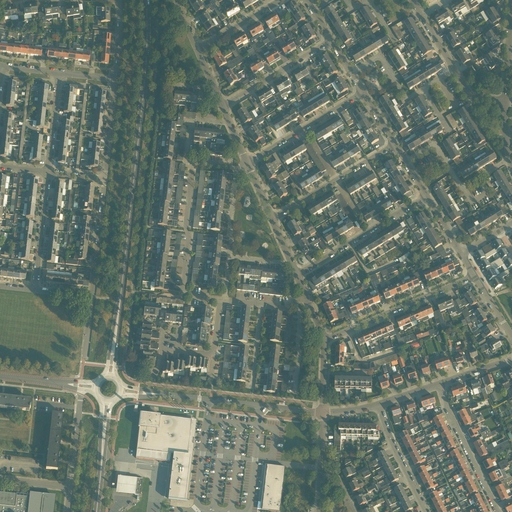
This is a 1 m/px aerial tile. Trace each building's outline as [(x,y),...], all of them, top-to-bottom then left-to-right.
[(210,4),(205,7),(205,8),(206,11),(210,8),(215,5),(213,0),(209,2),(210,4)] [(239,0),(240,2),(245,9),(250,5),(246,0),(239,0)] [(477,2),(475,0),(467,0),(469,1),(466,3),(470,10),(479,5),(477,2)] [(470,10),(466,3),(464,4),(462,1),(456,5),(463,15),(468,12),(468,11),(470,10)] [(200,2),(192,7),(196,13),(204,8),(200,2)] [(290,9),(291,12),(298,8),(295,3),(295,2),(286,8),(287,11),(290,9)] [(333,6),(332,4),(327,7),(328,9),(325,11),(328,17),(335,13),(332,7),(333,6)] [(230,8),(234,15),(239,12),(235,5),(230,8)] [(453,11),(450,13),(454,19),(454,20),(457,24),(458,23),(456,19),(457,18),(455,15),(458,13),(460,17),(463,15),(456,5),(451,8),(453,11)] [(31,15),(30,6),(23,7),(24,10),(20,10),(20,11),(21,16),(21,22),(25,22),(24,16),(25,15),(31,15)] [(225,8),(227,10),(224,12),(221,14),(225,19),(227,18),(228,19),(229,19),(228,19),(234,15),(230,8),(229,9),(228,6),(225,8)] [(485,22),(488,20),(490,19),(497,14),(494,9),(493,9),(492,6),(480,13),(485,22)] [(53,20),(52,15),(51,7),(44,7),(45,13),(41,13),(42,20),(43,24),(46,23),(46,21),(53,20)] [(96,8),(96,13),(97,16),(101,16),(110,16),(110,10),(105,10),(105,8),(96,8)] [(302,13),(298,8),(291,12),(295,18),(302,13)] [(364,18),(371,13),(367,8),(360,12),(364,18)] [(451,20),(454,19),(450,13),(447,14),(446,11),(440,14),(446,25),(449,23),(447,20),(450,18),(451,20)] [(301,26),(299,23),(305,19),(302,13),(295,18),(298,23),(293,26),(294,26),(288,30),(289,31),(290,33),(296,29),(301,26)] [(335,13),(328,17),(332,22),(338,18),(335,13)] [(371,13),(364,18),(361,19),(361,20),(363,22),(365,20),(367,23),(374,19),(371,13)] [(200,19),(203,25),(211,21),(207,14),(199,19),(200,20),(200,19)] [(270,18),(274,25),(275,27),(278,25),(277,24),(280,22),(275,14),(270,18)] [(444,32),(445,35),(451,32),(449,29),(446,25),(440,14),(435,18),(439,25),(442,23),(447,31),(444,32)] [(493,24),(491,25),(489,27),(490,29),(493,28),(499,24),(497,22),(500,20),(497,14),(490,19),(493,24)] [(101,16),(101,20),(97,20),(97,25),(101,25),(101,22),(110,22),(110,16),(101,16)] [(274,25),(270,18),(264,21),(269,28),(274,25)] [(335,28),(342,24),(338,18),(332,22),(335,28)] [(374,30),(379,27),(377,24),(374,19),(367,23),(370,29),(372,28),(374,30)] [(404,24),(408,29),(415,25),(411,19),(408,21),(406,19),(401,22),(403,25),(404,24)] [(211,21),(203,25),(207,32),(215,27),(211,21)] [(258,35),(264,31),(259,24),(254,27),(258,35)] [(342,24),(335,28),(338,33),(345,29),(342,24)] [(302,30),(304,33),(301,35),(302,37),(312,31),(309,26),(309,25),(302,30)] [(411,34),(418,30),(415,25),(408,29),(411,34)] [(253,38),(258,35),(254,27),(249,31),(253,38)] [(348,27),(345,29),(338,33),(341,39),(348,34),(351,32),(348,27)] [(447,38),(450,43),(461,37),(459,37),(455,29),(451,32),(445,35),(447,38)] [(489,41),(496,37),(491,29),(482,35),(484,37),(486,36),(489,41)] [(411,34),(414,40),(421,36),(418,30),(411,34)] [(292,36),(290,33),(289,31),(286,33),(289,38),(287,40),(284,41),(286,45),(291,52),(296,49),(291,41),(294,39),(292,36)] [(305,43),(313,39),(316,37),(316,36),(312,31),(302,37),(295,42),(299,47),(302,45),(300,42),(303,40),(305,43)] [(243,34),(238,37),(243,44),(248,41),(243,34)] [(348,34),(341,39),(345,44),(346,46),(351,43),(350,41),(352,40),(348,34)] [(379,39),(383,46),(388,42),(384,35),(379,39)] [(35,48),(35,44),(32,44),(33,37),(29,36),(28,41),(29,41),(27,55),(34,56),(35,48)] [(425,41),(421,36),(414,40),(418,45),(425,41)] [(243,44),(238,37),(233,40),(237,48),(243,44)] [(461,37),(450,43),(453,49),(457,47),(458,49),(464,46),(466,45),(467,44),(466,41),(464,42),(461,37)] [(491,48),(492,51),(498,47),(497,44),(500,43),(496,37),(489,41),(493,47),(491,48)] [(377,49),(383,46),(379,39),(373,42),(377,49)] [(20,54),(27,55),(29,41),(28,41),(25,41),(25,44),(21,44),(21,47),(20,54)] [(272,45),(273,48),(268,51),(270,55),(275,62),(275,63),(275,62),(275,61),(277,60),(277,61),(280,59),(280,58),(275,50),(278,49),(273,41),(270,42),(267,44),(269,47),(272,45)] [(428,46),(425,41),(418,45),(421,51),(428,46)] [(372,52),(377,49),(373,42),(368,45),(372,52)] [(388,55),(392,61),(399,57),(395,51),(399,49),(400,50),(405,47),(403,43),(393,49),(394,52),(388,55)] [(286,45),(281,48),(285,55),(291,52),(286,45)] [(367,56),(372,52),(368,45),(362,49),(367,56)] [(73,49),(69,49),(69,52),(68,59),(75,60),(76,53),(76,49),(76,46),(73,46),(73,49)] [(354,54),(352,55),(356,62),(361,59),(357,52),(353,46),(351,47),(354,54)] [(425,59),(427,58),(432,54),(431,52),(428,46),(421,51),(425,59)] [(464,46),(458,49),(460,52),(457,54),(460,59),(470,53),(469,51),(466,53),(463,50),(465,49),(464,46)] [(35,48),(34,56),(41,57),(42,49),(35,48)] [(86,54),(82,54),(82,61),(89,62),(89,58),(91,59),(92,55),(92,50),(90,50),(90,49),(88,49),(87,50),(86,54)] [(361,59),(367,56),(362,49),(357,52),(361,59)] [(231,62),(233,65),(241,60),(238,55),(236,51),(232,53),(236,59),(231,62)] [(489,64),(495,60),(492,54),(494,53),(492,51),(480,59),(481,61),(482,61),(485,59),(489,64)] [(216,63),(224,58),(220,53),(213,57),(216,63)] [(470,53),(460,59),(463,65),(466,63),(468,66),(478,60),(476,57),(473,59),(470,53)] [(318,69),(324,66),(331,61),(327,56),(324,58),(321,54),(318,56),(320,60),(322,62),(319,64),(320,65),(317,67),(315,63),(312,65),(315,71),(318,69)] [(275,62),(270,55),(265,58),(269,65),(270,65),(273,64),(273,63),(275,62)] [(392,61),(395,66),(402,62),(399,57),(392,61)] [(220,68),(227,64),(224,58),(216,63),(220,68)] [(253,61),(254,64),(259,71),(264,68),(258,58),(253,61)] [(489,75),(494,72),(497,70),(496,67),(499,65),(495,60),(489,64),(485,66),(489,71),(488,72),(488,73),(489,75)] [(324,66),(327,71),(334,67),(331,61),(324,66)] [(432,66),(437,73),(442,70),(440,66),(443,64),(441,61),(438,63),(434,65),(432,66)] [(405,67),(402,62),(395,66),(399,72),(400,74),(406,71),(404,68),(405,67)] [(249,67),(254,74),(259,71),(254,64),(249,67)] [(432,66),(427,70),(431,77),(437,73),(432,66)] [(337,72),(334,67),(327,71),(323,73),(325,76),(329,74),(330,77),(322,82),(324,85),(333,79),(331,76),(338,72),(337,72)] [(299,71),(303,78),(309,75),(305,68),(304,68),(299,71)] [(247,76),(246,76),(250,83),(254,80),(246,69),(243,70),(247,76)] [(427,70),(422,73),(426,80),(431,77),(427,70)] [(235,76),(231,71),(224,75),(227,80),(235,76)] [(306,82),(303,78),(299,71),(294,75),(293,75),(298,82),(294,84),(298,89),(301,95),(304,93),(301,88),(301,87),(300,86),(306,82)] [(420,83),(426,80),(422,73),(416,76),(420,83)] [(241,79),(238,74),(235,76),(227,80),(230,86),(241,79)] [(416,76),(411,79),(415,86),(420,83),(416,76)] [(281,83),(287,92),(288,93),(290,92),(288,88),(291,86),(287,79),(286,79),(281,83)] [(334,83),(338,88),(345,84),(341,79),(335,82),(333,79),(324,85),(326,88),(334,83)] [(409,90),(415,86),(411,79),(405,83),(409,90)] [(287,92),(281,83),(276,86),(275,86),(279,92),(279,93),(281,96),(287,92)] [(338,88),(341,94),(337,96),(336,98),(338,101),(348,94),(346,91),(348,90),(348,89),(345,84),(338,88)] [(65,95),(73,95),(76,96),(77,90),(83,91),(83,87),(75,86),(70,85),(70,89),(66,88),(65,95)] [(98,92),(97,98),(105,99),(106,93),(101,92),(102,89),(96,88),(95,92),(98,92)] [(268,90),(263,93),(269,104),(275,100),(273,96),(273,97),(269,90),(268,90)] [(261,104),(264,102),(266,106),(269,104),(263,93),(258,97),(257,97),(261,104)] [(386,97),(389,95),(387,93),(386,93),(381,96),(383,99),(379,101),(383,106),(390,102),(386,97)] [(320,98),(318,95),(313,98),(315,101),(319,108),(324,105),(320,98)] [(320,98),(324,105),(329,102),(325,95),(320,98)] [(418,107),(425,103),(422,97),(415,101),(418,107)] [(315,101),(310,104),(314,112),(319,108),(315,101)] [(390,102),(383,106),(386,112),(393,108),(390,102)] [(425,103),(418,107),(422,112),(429,108),(425,103)] [(286,104),(283,106),(282,106),(285,111),(288,115),(292,122),(297,119),(297,118),(299,116),(294,108),(292,109),(292,110),(288,112),(287,109),(288,108),(286,104)] [(309,115),(314,112),(310,104),(304,108),(309,115)] [(309,115),(304,108),(303,105),(298,108),(299,111),(303,118),(309,115)] [(72,107),(64,107),(63,113),(68,113),(68,118),(73,118),(75,118),(76,114),(71,113),(72,107)] [(389,117),(396,113),(393,108),(386,112),(389,117)] [(428,119),(433,116),(432,114),(429,108),(422,112),(420,113),(425,121),(426,121),(428,119)] [(459,113),(462,118),(469,114),(466,108),(462,111),(461,108),(455,111),(457,114),(459,113)] [(241,119),(248,114),(245,109),(238,113),(241,119)] [(353,114),(356,119),(363,115),(360,109),(353,114)] [(251,113),(248,114),(241,119),(245,124),(251,120),(253,124),(258,121),(263,118),(265,117),(263,114),(255,119),(251,113)] [(389,117),(393,123),(400,118),(396,113),(389,117)] [(347,114),(343,116),(347,124),(352,122),(347,114)] [(472,119),(469,114),(462,118),(465,124),(472,119)] [(288,115),(283,118),(287,126),(292,122),(288,115)] [(356,119),(359,124),(366,120),(363,115),(356,119)] [(66,117),(66,122),(62,121),(62,127),(71,128),(73,129),(73,118),(68,118),(66,117)] [(283,118),(277,121),(282,129),(287,126),(283,118)] [(344,125),(339,118),(334,121),(338,129),(344,125)] [(393,123),(396,128),(403,124),(400,118),(393,123)] [(475,125),(472,119),(465,124),(468,129),(475,125)] [(362,129),(369,125),(366,120),(359,124),(362,129)] [(276,132),(282,129),(277,121),(272,125),(276,132)] [(329,125),(333,132),(338,129),(334,121),(329,125)] [(409,127),(406,129),(403,124),(396,128),(399,133),(401,136),(406,133),(408,132),(410,130),(409,127)] [(166,131),(175,132),(186,133),(186,131),(180,130),(180,129),(175,129),(176,126),(167,125),(166,131)] [(249,131),(252,137),(259,132),(262,131),(259,125),(256,127),(249,131)] [(333,132),(329,125),(323,128),(328,135),(333,132)] [(372,130),(369,125),(362,129),(365,134),(372,130)] [(443,132),(441,129),(439,125),(433,128),(437,135),(443,132)] [(468,129),(472,134),(479,130),(475,125),(468,129)] [(318,131),(323,138),(328,135),(323,128),(318,131)] [(437,135),(433,128),(428,131),(432,138),(437,135)] [(349,130),(342,134),(344,139),(346,137),(351,134),(351,133),(349,130)] [(359,143),(360,145),(364,142),(368,139),(376,135),(372,130),(365,134),(363,136),(364,139),(359,143)] [(472,134),(475,140),(482,136),(479,130),(472,134)] [(318,131),(313,134),(318,141),(323,138),(318,131)] [(422,135),(427,142),(432,138),(428,131),(422,135)] [(263,138),(259,132),(252,137),(255,142),(256,142),(259,140),(263,146),(266,144),(263,138)] [(376,135),(368,139),(372,145),(379,140),(376,135)] [(417,138),(421,145),(427,142),(422,135),(417,138)] [(452,135),(443,141),(444,144),(443,144),(446,150),(453,146),(450,140),(454,138),(452,135)] [(482,136),(475,140),(478,145),(485,141),(482,136)] [(412,141),(416,148),(421,145),(417,138),(412,141)] [(303,142),(297,146),(301,153),(307,150),(306,150),(305,147),(309,145),(306,140),(303,141),(303,142)] [(416,148),(412,141),(406,145),(410,151),(416,148)] [(296,157),(301,153),(297,146),(292,149),(296,157)] [(356,146),(351,149),(355,156),(360,153),(356,146)] [(453,146),(446,150),(449,155),(456,151),(453,146)] [(292,149),(287,152),(291,160),(296,157),(292,149)] [(350,159),(355,156),(351,149),(345,152),(350,159)] [(456,151),(449,155),(453,161),(455,163),(460,160),(458,158),(460,157),(456,151)] [(291,160),(287,152),(282,156),(282,157),(280,158),(284,164),(286,163),(291,160)] [(340,155),(345,162),(350,159),(345,152),(340,155)] [(487,155),(491,162),(496,159),(492,152),(487,155)] [(340,155),(335,158),(339,165),(345,162),(340,155)] [(481,159),(485,166),(491,162),(487,155),(481,159)] [(58,163),(60,163),(59,167),(67,168),(67,165),(65,165),(66,158),(58,157),(58,163)] [(335,158),(330,161),(334,168),(339,165),(335,158)] [(265,173),(266,175),(277,168),(283,165),(279,159),(268,166),(264,160),(261,162),(264,168),(263,169),(263,170),(262,170),(264,173),(265,173)] [(481,159),(476,162),(480,169),(485,166),(481,159)] [(384,166),(387,171),(395,167),(392,161),(384,166)] [(480,169),(476,162),(470,165),(475,172),(480,169)] [(470,165),(465,169),(469,176),(475,172),(470,165)] [(395,167),(387,171),(391,176),(398,172),(395,167)] [(177,170),(165,168),(164,174),(173,175),(184,176),(184,174),(179,173),(179,172),(177,172),(177,170)] [(278,170),(277,168),(266,175),(269,180),(270,181),(277,176),(275,173),(278,171),(278,170)] [(464,179),(469,176),(465,169),(460,172),(464,179)] [(321,173),(319,171),(319,170),(314,173),(318,181),(323,177),(321,173)] [(501,171),(494,176),(497,181),(504,177),(501,171)] [(367,175),(371,183),(376,179),(372,172),(367,175)] [(398,172),(391,176),(394,181),(401,177),(398,172)] [(308,177),(313,184),(318,181),(314,173),(308,177)] [(361,178),(366,186),(371,183),(367,175),(361,178)] [(308,177),(303,180),(308,187),(313,184),(308,177)] [(397,186),(404,182),(401,177),(394,181),(397,186)] [(500,187),(507,182),(504,177),(497,181),(500,187)] [(366,186),(361,178),(356,182),(361,189),(366,186)] [(172,183),(173,181),(161,179),(160,185),(163,185),(172,186),(183,188),(183,185),(177,185),(177,183),(172,183)] [(302,190),(308,187),(303,180),(298,183),(302,190)] [(361,189),(356,182),(351,185),(356,192),(361,189)] [(404,182),(397,186),(400,191),(407,187),(404,182)] [(433,189),(437,195),(444,191),(440,185),(442,184),(440,182),(435,185),(437,187),(433,189)] [(507,182),(500,187),(504,192),(511,188),(507,182)] [(277,193),(284,189),(288,187),(286,184),(282,186),(281,183),(274,187),(274,188),(277,193)] [(346,188),(350,195),(356,192),(351,185),(346,188)] [(407,187),(400,191),(403,197),(405,200),(412,196),(410,193),(410,192),(407,187)] [(5,189),(0,188),(0,195),(4,196),(8,196),(8,190),(5,189)] [(288,194),(284,189),(277,193),(280,198),(288,194)] [(440,200),(447,196),(444,191),(437,195),(440,200)] [(328,197),(332,204),(335,202),(336,204),(338,202),(337,201),(337,200),(335,197),(334,194),(333,193),(328,197)] [(440,200),(443,206),(450,201),(447,196),(440,200)] [(332,204),(328,197),(323,200),(327,207),(332,204)] [(388,199),(383,202),(388,210),(393,207),(388,199)] [(317,203),(322,210),(327,207),(323,200),(317,203)] [(450,201),(443,206),(446,211),(453,207),(450,201)] [(160,202),(159,208),(168,209),(179,210),(179,208),(173,207),(174,206),(169,205),(169,203),(161,202),(160,202)] [(382,213),(388,210),(383,202),(378,206),(382,213)] [(317,203),(312,206),(317,213),(322,210),(317,203)] [(496,205),(499,210),(494,213),(498,220),(503,217),(506,215),(502,208),(500,206),(499,204),(496,205)] [(73,210),(73,213),(87,215),(87,211),(91,212),(92,206),(84,205),(83,210),(81,210),(80,210),(73,210)] [(446,211),(450,216),(457,212),(459,211),(456,205),(453,207),(446,211)] [(312,216),(317,213),(312,206),(307,209),(312,216)] [(377,216),(382,213),(378,206),(373,209),(377,216)] [(367,222),(372,219),(368,212),(366,209),(361,212),(367,222)] [(372,219),(377,216),(373,209),(368,212),(372,219)] [(460,218),(457,212),(450,216),(453,222),(455,221),(460,218)] [(79,224),(82,224),(90,225),(91,219),(86,218),(87,215),(73,213),(72,216),(79,217),(79,224)] [(494,213),(488,216),(492,223),(498,220),(494,213)] [(419,223),(426,219),(423,214),(416,218),(419,223)] [(487,226),(492,223),(488,216),(483,219),(487,226)] [(354,228),(351,224),(350,221),(348,219),(348,218),(343,221),(344,224),(349,231),(354,228)] [(167,223),(167,220),(158,219),(157,225),(177,227),(177,225),(172,224),(167,223)] [(422,228),(430,224),(426,219),(419,223),(422,228)] [(483,219),(477,223),(482,230),(487,226),(483,219)] [(482,230),(477,223),(475,224),(472,220),(469,221),(472,226),(476,233),(482,230)] [(337,224),(339,227),(343,234),(349,231),(344,224),(343,221),(342,221),(337,224)] [(287,226),(291,231),(301,225),(300,222),(296,224),(295,222),(287,226)] [(405,234),(408,232),(405,227),(402,229),(399,224),(394,228),(399,235),(404,232),(405,234)] [(430,224),(422,228),(425,233),(433,229),(430,224)] [(301,233),(303,236),(309,233),(315,229),(312,225),(306,228),(304,230),(301,225),(291,231),(294,237),(301,233)] [(467,231),(469,233),(471,236),(476,233),(472,226),(466,229),(467,231)] [(339,227),(334,230),(338,237),(343,234),(339,227)] [(399,235),(394,228),(389,231),(393,238),(399,235)] [(433,229),(425,233),(429,239),(436,234),(433,229)] [(333,240),(338,237),(334,230),(329,233),(333,240)] [(384,234),(388,241),(393,238),(389,231),(384,234)] [(328,244),(333,240),(329,233),(324,236),(321,238),(325,243),(327,242),(328,244)] [(379,237),(383,244),(388,241),(384,234),(379,237)] [(432,244),(439,239),(436,234),(429,239),(432,244)] [(379,237),(374,240),(378,247),(383,244),(379,237)] [(309,245),(302,249),(305,255),(313,250),(315,249),(315,247),(314,246),(319,243),(320,246),(323,244),(320,238),(309,245)] [(439,239),(432,244),(438,254),(439,253),(445,251),(441,245),(442,245),(439,239)] [(298,244),(302,249),(309,245),(305,240),(298,244)] [(368,243),(373,250),(378,247),(374,240),(368,243)] [(368,243),(363,246),(368,253),(373,250),(368,243)] [(496,254),(490,257),(492,261),(502,255),(500,251),(503,250),(500,245),(493,249),(496,254)] [(368,253),(363,246),(358,249),(362,257),(368,253)] [(77,266),(78,260),(86,261),(87,255),(74,254),(73,260),(66,259),(65,264),(77,266)] [(157,260),(166,261),(171,262),(177,263),(177,260),(172,260),(172,258),(167,258),(167,256),(168,256),(159,255),(158,254),(157,260)] [(501,263),(496,266),(498,270),(508,264),(506,260),(508,259),(505,254),(498,258),(501,263)] [(348,258),(352,265),(357,262),(353,255),(348,258)] [(482,256),(475,261),(478,265),(480,264),(482,267),(492,261),(490,257),(485,261),(482,256)] [(352,270),(355,274),(357,273),(354,269),(352,265),(348,258),(343,261),(347,268),(349,267),(351,271),(352,270)] [(455,270),(454,267),(459,265),(455,258),(453,259),(455,261),(446,265),(449,272),(455,270)] [(343,261),(337,264),(342,272),(347,268),(343,261)] [(337,275),(342,272),(337,264),(332,268),(337,275)] [(508,264),(498,270),(500,273),(505,270),(508,274),(511,272),(511,265),(510,267),(508,264)] [(446,265),(440,267),(443,275),(449,272),(446,265)] [(487,265),(480,270),(483,274),(486,273),(488,276),(498,270),(496,266),(490,270),(487,265)] [(156,272),(165,273),(176,274),(176,272),(170,271),(170,270),(165,270),(166,267),(157,266),(156,272)] [(435,270),(438,277),(443,275),(440,267),(435,270)] [(332,268),(327,271),(331,278),(337,275),(332,268)] [(419,271),(423,281),(426,280),(427,282),(432,280),(429,272),(424,274),(422,270),(419,271)] [(435,270),(429,272),(432,280),(438,277),(435,270)] [(490,279),(487,281),(490,286),(497,281),(494,276),(500,273),(498,270),(488,276),(490,279)] [(326,281),(331,278),(327,271),(322,274),(326,281)] [(156,277),(164,278),(169,279),(175,280),(175,277),(170,277),(170,275),(165,275),(165,273),(156,272),(156,277)] [(409,277),(410,280),(414,288),(420,285),(419,283),(422,282),(420,277),(418,273),(409,277)] [(322,274),(317,277),(326,292),(328,291),(326,286),(329,285),(326,281),(322,274)] [(379,283),(376,274),(369,277),(371,281),(374,279),(377,288),(380,286),(379,283)] [(324,293),(326,292),(317,277),(311,280),(312,281),(308,283),(313,291),(317,289),(318,291),(321,289),(324,293)] [(496,288),(493,290),(496,295),(503,290),(500,285),(505,282),(503,279),(494,285),(496,288)] [(408,290),(414,288),(410,280),(405,282),(408,290)] [(398,282),(399,285),(402,292),(408,290),(405,282),(402,284),(401,281),(398,282)] [(164,284),(155,283),(154,289),(163,290),(168,290),(168,291),(174,291),(174,289),(168,288),(169,288),(163,287),(164,284)] [(387,287),(388,290),(391,297),(397,295),(394,287),(392,284),(387,287)] [(399,285),(394,287),(397,295),(402,292),(399,285)] [(382,292),(386,300),(391,297),(388,290),(382,292)] [(465,293),(466,295),(464,296),(466,298),(460,302),(459,299),(456,301),(458,305),(457,305),(458,307),(473,298),(470,292),(469,293),(467,290),(466,290),(465,293)] [(380,302),(379,298),(377,294),(371,297),(375,304),(380,302)] [(371,297),(366,299),(369,307),(375,304),(371,297)] [(360,302),(363,309),(369,307),(366,299),(363,300),(362,298),(359,299),(360,302)] [(455,309),(454,307),(451,298),(443,301),(447,308),(449,313),(456,310),(455,309)] [(465,307),(470,304),(471,307),(477,303),(473,298),(458,307),(459,309),(460,309),(463,307),(465,306),(465,307)] [(447,308),(443,301),(437,304),(440,311),(447,308)] [(347,303),(349,307),(352,314),(358,312),(354,304),(351,305),(350,302),(347,303)] [(360,302),(354,304),(358,312),(363,309),(360,302)] [(323,306),(326,312),(334,309),(331,303),(330,303),(323,306)] [(428,317),(434,314),(430,306),(425,309),(428,317)] [(337,309),(334,310),(334,309),(326,312),(328,318),(339,313),(337,309)] [(425,309),(419,311),(423,322),(429,320),(428,317),(425,309)] [(470,320),(472,322),(484,315),(480,309),(475,313),(476,315),(473,318),(470,320)] [(413,314),(417,321),(418,324),(423,322),(419,311),(413,314)] [(342,318),(345,317),(342,312),(339,313),(328,318),(331,323),(342,318)] [(282,314),(281,313),(273,313),(272,319),(281,320),(292,321),(292,318),(286,318),(286,317),(281,316),(282,314)] [(413,314),(408,316),(411,324),(417,321),(413,314)] [(489,323),(484,315),(472,322),(468,324),(469,327),(476,323),(479,329),(489,323)] [(408,316),(402,319),(407,329),(412,327),(411,324),(408,316)] [(438,318),(440,324),(443,334),(448,332),(450,330),(449,328),(447,328),(446,323),(444,324),(442,317),(438,318)] [(404,331),(407,330),(407,329),(402,319),(396,321),(400,329),(403,327),(404,331)] [(285,326),(271,324),(271,330),(280,331),(290,332),(291,330),(285,329),(285,328),(280,327),(280,325),(285,326)] [(397,329),(394,330),(391,324),(385,326),(388,334),(389,336),(390,337),(398,333),(397,329)] [(385,326),(380,328),(383,336),(388,334),(385,326)] [(490,326),(483,330),(485,334),(482,336),(484,339),(495,332),(490,326)] [(383,336),(380,328),(374,331),(377,338),(383,336)] [(374,331),(368,333),(372,341),(377,338),(374,331)] [(423,338),(421,332),(415,334),(417,340),(423,338)] [(375,347),(372,341),(368,333),(363,336),(366,343),(368,342),(371,348),(373,355),(377,353),(375,347)] [(448,333),(444,334),(445,336),(444,336),(448,348),(452,346),(448,333)] [(360,346),(366,343),(363,336),(357,338),(360,346)] [(488,347),(487,344),(486,342),(479,346),(482,351),(481,351),(483,353),(489,349),(492,354),(496,352),(495,350),(502,346),(498,341),(491,345),(488,347)] [(462,348),(461,344),(460,343),(454,345),(457,351),(463,349),(462,348)] [(471,359),(478,357),(476,350),(474,345),(471,346),(473,351),(469,353),(471,359)] [(457,364),(464,361),(462,356),(461,354),(454,356),(457,364)] [(444,368),(450,366),(448,358),(447,358),(446,355),(444,356),(445,359),(441,361),(444,368)] [(156,358),(146,357),(145,362),(146,363),(146,365),(155,366),(156,358)] [(444,368),(441,361),(437,362),(436,358),(434,359),(435,363),(437,370),(444,368)] [(423,375),(430,373),(428,365),(427,365),(426,361),(423,362),(425,366),(421,368),(423,375)] [(409,380),(416,377),(415,375),(417,374),(413,364),(410,365),(411,366),(405,368),(409,380)] [(268,369),(268,375),(278,376),(288,377),(288,375),(281,374),(280,373),(279,372),(279,371),(277,370),(268,369)] [(403,382),(400,376),(399,372),(396,374),(397,375),(392,376),(395,385),(403,382)] [(378,378),(379,382),(382,389),(389,387),(387,380),(385,375),(378,378)] [(484,385),(485,388),(485,389),(487,395),(488,395),(492,392),(490,386),(494,385),(491,376),(485,378),(487,384),(484,385)] [(480,388),(478,381),(471,383),(473,390),(475,395),(478,394),(476,390),(480,388)] [(464,386),(458,388),(460,395),(462,400),(465,398),(467,397),(466,393),(467,393),(464,386)] [(460,395),(458,388),(451,390),(454,397),(450,399),(452,405),(458,403),(456,397),(460,395)] [(0,407),(10,409),(12,398),(0,396),(0,407)] [(427,398),(429,406),(433,404),(434,408),(437,407),(436,404),(433,396),(427,398)] [(31,400),(22,399),(12,398),(10,409),(29,411),(30,409),(31,406),(30,406),(31,400)] [(429,406),(427,398),(420,400),(424,412),(427,411),(425,407),(429,406)] [(406,405),(408,411),(412,409),(414,415),(417,414),(415,408),(413,403),(406,405)] [(400,415),(401,414),(399,408),(391,410),(393,417),(392,417),(395,425),(401,423),(399,418),(402,418),(400,415)] [(472,415),(470,412),(469,409),(465,411),(465,410),(459,413),(462,420),(468,417),(472,415)] [(61,434),(62,425),(63,423),(63,415),(52,414),(50,432),(61,434)] [(169,462),(170,454),(174,455),(174,454),(188,456),(188,450),(189,445),(189,444),(189,439),(190,439),(190,438),(189,438),(190,433),(190,432),(191,427),(191,426),(191,421),(192,421),(192,420),(183,419),(160,416),(141,414),(140,414),(139,426),(139,428),(136,458),(169,462)] [(436,425),(443,421),(440,416),(430,421),(431,424),(434,422),(436,425)] [(468,417),(462,420),(465,427),(472,424),(471,423),(475,421),(474,419),(470,420),(468,417)] [(446,427),(443,421),(436,425),(437,427),(433,429),(434,430),(430,431),(431,433),(446,427)] [(410,426),(405,429),(406,432),(400,435),(402,440),(409,437),(413,435),(410,430),(411,430),(412,430),(420,426),(418,423),(414,425),(410,426)] [(481,434),(480,430),(478,427),(479,427),(477,424),(474,425),(476,429),(475,429),(468,432),(471,439),(481,434)] [(448,432),(446,427),(431,433),(433,436),(436,434),(436,435),(440,433),(441,435),(448,432)] [(59,452),(60,444),(61,434),(50,432),(48,451),(59,452)] [(451,437),(448,432),(441,435),(444,440),(451,437)] [(495,435),(494,432),(491,433),(482,437),(483,440),(484,441),(484,440),(495,435)] [(405,445),(407,450),(415,447),(413,444),(417,443),(417,442),(420,441),(420,440),(425,438),(424,436),(419,438),(415,440),(412,442),(405,445)] [(405,445),(412,442),(411,439),(409,437),(402,440),(405,445)] [(453,442),(451,437),(444,440),(446,446),(453,442)] [(474,444),(477,451),(487,446),(484,440),(484,441),(483,440),(480,441),(474,444)] [(492,444),(487,446),(477,451),(480,458),(487,455),(490,453),(492,456),(511,446),(508,441),(494,448),(492,444)] [(456,447),(453,442),(446,446),(443,447),(446,452),(456,447)] [(417,452),(415,447),(407,450),(410,456),(417,452)] [(451,456),(453,459),(460,456),(457,450),(447,456),(448,458),(451,456)] [(57,471),(58,462),(59,452),(48,451),(46,469),(57,471)] [(378,455),(380,461),(387,457),(384,452),(382,453),(381,453),(378,455)] [(410,456),(412,461),(420,457),(417,452),(410,456)] [(174,454),(174,455),(173,462),(189,464),(190,463),(189,463),(190,457),(190,456),(188,456),(174,454)] [(460,456),(453,459),(455,464),(462,461),(460,456)] [(390,463),(387,457),(380,461),(383,466),(390,463)] [(420,457),(412,461),(415,466),(426,461),(424,458),(421,460),(420,457)] [(495,461),(494,459),(490,460),(483,464),(487,470),(493,467),(491,463),(495,461)] [(455,464),(458,469),(465,466),(462,461),(455,464)] [(173,462),(172,469),(189,471),(188,471),(189,464),(173,462)] [(393,469),(390,463),(383,466),(386,472),(393,469)] [(280,467),(267,465),(262,503),(281,505),(285,467),(280,467)] [(417,470),(420,476),(427,472),(426,469),(429,467),(428,465),(417,470)] [(467,471),(465,466),(458,469),(459,472),(455,474),(452,476),(453,478),(467,471)] [(356,474),(354,470),(353,467),(349,469),(343,472),(346,478),(356,474)] [(368,467),(363,470),(358,472),(359,476),(363,474),(369,471),(368,467)] [(186,479),(188,479),(188,478),(187,478),(188,472),(189,472),(189,471),(172,469),(170,482),(180,483),(180,480),(184,481),(184,479),(186,479)] [(379,476),(380,478),(387,474),(389,478),(396,474),(393,469),(386,472),(382,474),(379,475),(379,476)] [(427,472),(420,476),(422,481),(436,474),(435,471),(432,473),(432,472),(428,474),(427,472)] [(470,476),(467,471),(453,478),(455,480),(461,477),(463,480),(470,476)] [(489,476),(490,476),(493,483),(499,480),(500,482),(504,480),(500,471),(496,473),(489,476)] [(422,481),(425,486),(432,482),(435,481),(434,478),(439,475),(438,473),(436,474),(422,481)] [(385,479),(388,485),(398,480),(396,474),(389,478),(385,479)] [(124,493),(134,494),(135,494),(136,479),(136,478),(126,477),(117,475),(115,492),(124,493)] [(463,480),(465,485),(472,481),(470,476),(463,480)] [(501,483),(502,486),(496,489),(499,495),(505,492),(510,489),(507,484),(511,480),(511,478),(511,477),(501,483)] [(136,478),(136,479),(135,494),(134,494),(134,495),(135,495),(140,496),(142,479),(141,479),(140,479),(137,479),(136,478)] [(463,492),(468,490),(475,486),(472,481),(465,485),(462,486),(458,488),(459,490),(461,489),(463,492)] [(169,492),(186,494),(186,493),(186,487),(187,487),(187,486),(180,485),(180,483),(170,482),(169,492)] [(358,485),(356,482),(349,485),(350,486),(349,486),(350,489),(351,488),(353,492),(360,489),(365,486),(363,483),(358,485)] [(432,482),(425,486),(427,491),(435,488),(438,486),(437,484),(433,485),(432,482)] [(368,493),(374,490),(378,488),(376,485),(366,490),(368,493)] [(397,495),(404,492),(401,486),(394,489),(397,495)] [(475,486),(468,490),(469,493),(466,495),(467,497),(477,492),(475,486)] [(432,501),(439,497),(438,494),(441,493),(440,490),(437,492),(429,496),(432,501)] [(185,502),(185,501),(186,494),(169,492),(168,499),(168,500),(185,502)] [(404,492),(397,495),(400,501),(407,498),(404,492)] [(505,492),(499,495),(502,501),(508,498),(511,496),(511,494),(507,495),(505,492)] [(0,511),(51,511),(53,497),(31,494),(27,494),(27,497),(16,496),(17,494),(16,494),(16,495),(0,493),(0,511)] [(356,499),(360,506),(371,501),(369,496),(368,497),(366,494),(362,496),(356,499)] [(442,502),(445,501),(449,499),(453,497),(452,495),(444,498),(440,499),(439,497),(432,501),(434,506),(442,502)] [(468,500),(469,502),(471,505),(474,503),(482,500),(479,495),(468,500)] [(375,511),(373,508),(385,502),(383,498),(368,506),(369,509),(363,511),(375,511)] [(407,498),(400,501),(403,507),(410,503),(407,498)] [(482,500),(474,503),(477,509),(484,505),(482,500)] [(434,506),(437,511),(444,507),(442,502),(434,506)] [(275,511),(279,511),(281,505),(262,503),(261,510),(275,511)] [(410,503),(403,507),(405,511),(407,511),(410,511),(413,509),(410,503)]
